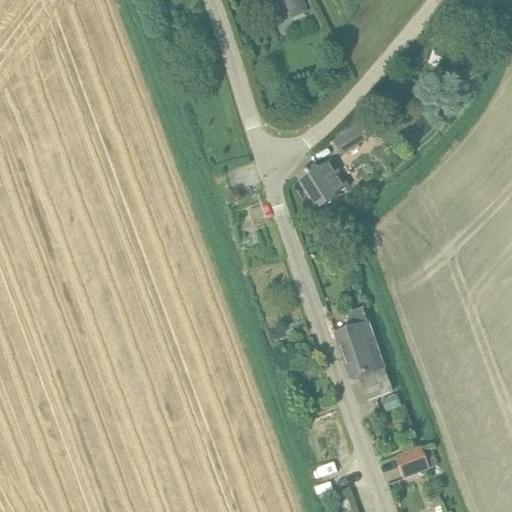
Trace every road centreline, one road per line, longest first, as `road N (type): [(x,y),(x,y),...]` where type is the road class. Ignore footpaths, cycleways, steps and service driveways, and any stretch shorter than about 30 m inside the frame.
road 1 (unclassified): [(270,180),(385,511)]
road 2 (unclassified): [(270,180),(370,83),(437,0)]
road 3 (unclassified): [(270,180),(209,0)]
